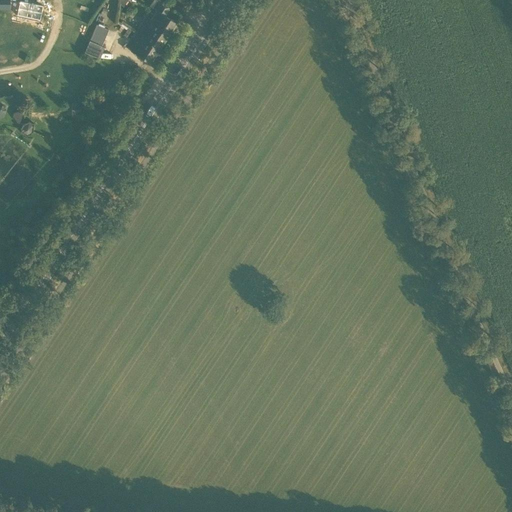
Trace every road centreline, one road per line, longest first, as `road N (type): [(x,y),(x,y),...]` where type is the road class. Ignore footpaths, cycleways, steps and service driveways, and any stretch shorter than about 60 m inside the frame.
road 1 (unclassified): [(511,390),(346,0)]
road 2 (secondary): [(0,341),(228,0)]
